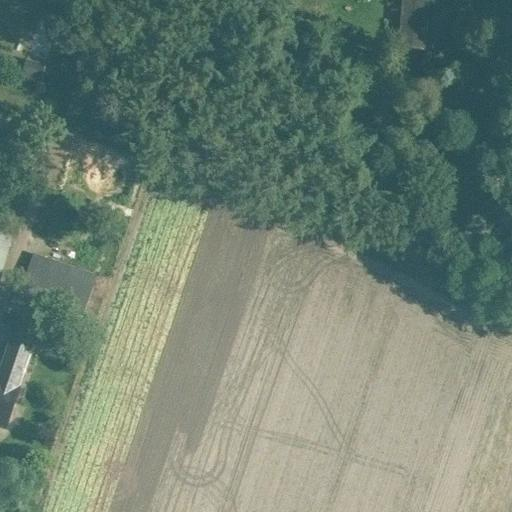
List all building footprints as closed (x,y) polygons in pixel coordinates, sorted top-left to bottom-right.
[(423,50),(426,0),(404,0),(400,48),(423,50)] [(44,67),(26,61),(21,79),(39,84),(44,67)] [(87,151),(75,184),(124,200),(135,167),(87,151)] [(96,277),(33,255),(19,296),(82,318),(96,277)] [(55,312),(50,325),(75,333),(80,321),(55,312)] [(0,422),(7,425),(34,346),(11,338),(0,370),(0,422)]
